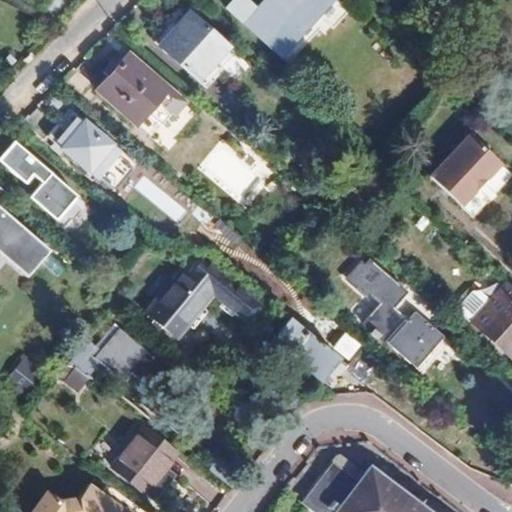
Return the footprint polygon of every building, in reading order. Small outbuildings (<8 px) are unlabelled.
[(274,53),(323,0),(265,0),(264,0),(257,0),(251,7),(243,0),(226,0),(222,5),(274,53)] [(171,28),(187,11),(183,7),(167,24),(171,28)] [(216,69),(231,52),(187,11),(171,28),(167,24),(153,40),(195,79),(210,63),(216,69)] [(93,84),(131,116),(142,104),(156,117),(177,92),(124,47),(93,84)] [(145,128),(156,117),(142,104),(131,116),(145,128)] [(82,117),(56,145),(90,175),(115,146),(82,117)] [(425,178),(456,206),(494,164),(464,134),(425,178)] [(10,139),(0,150),(0,171),(62,229),(83,206),(10,139)] [(0,254),(19,271),(40,247),(0,212),(0,254)] [(255,308),(197,258),(193,258),(190,254),(187,254),(184,254),(178,261),(178,269),(139,313),(168,338),(206,295),(241,324),(255,308)] [(357,318),(379,338),(397,317),(381,303),(396,287),(363,256),(357,263),(353,259),(340,274),(359,291),(362,288),(375,299),(357,318)] [(511,356),(511,290),(505,285),(487,304),(478,295),(469,294),(455,309),(508,360),(511,356)] [(432,330),(406,307),(397,317),(379,338),(404,361),(432,330)] [(328,356),(291,324),(286,319),(267,341),(310,377),(328,356)] [(89,356),(119,382),(128,371),(149,388),(140,399),(173,427),(183,415),(150,387),(165,370),(115,327),(89,356)] [(34,369),(17,355),(3,372),(20,386),(34,369)] [(77,393),(88,377),(72,366),(61,383),(77,393)] [(149,388),(128,371),(119,382),(140,399),(149,388)] [(0,380),(14,392),(20,386),(3,372),(0,376),(0,380)] [(152,501),(181,463),(149,438),(119,475),(152,501)] [(232,487),(243,472),(220,455),(209,469),(232,487)] [(434,511),(368,464),(356,478),(330,459),(299,501),(313,511),(331,511),(332,511),(331,511),(434,511)] [(113,511),(113,508),(116,505),(84,480),(74,494),(54,497),(42,487),(21,511),(113,511)]
